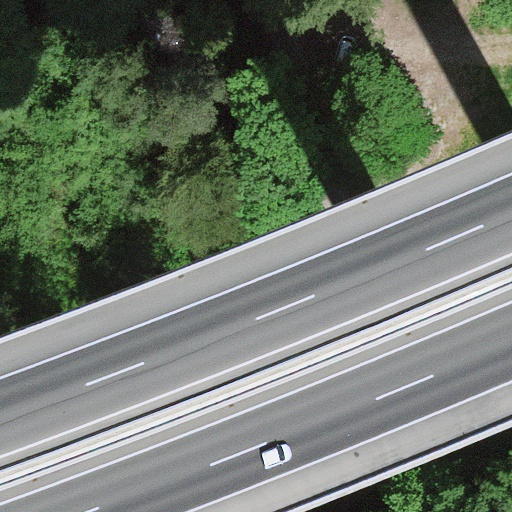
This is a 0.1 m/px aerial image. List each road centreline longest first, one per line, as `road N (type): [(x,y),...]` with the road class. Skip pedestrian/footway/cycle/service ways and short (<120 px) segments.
road 1 (motorway): [(511,212),(0,416)]
road 2 (track): [(268,511),(317,265),(321,179),(301,90),(264,0)]
road 3 (motorway): [(86,511),(511,342)]
road 4 (track): [(268,8),(381,43),(473,53),(511,44)]
